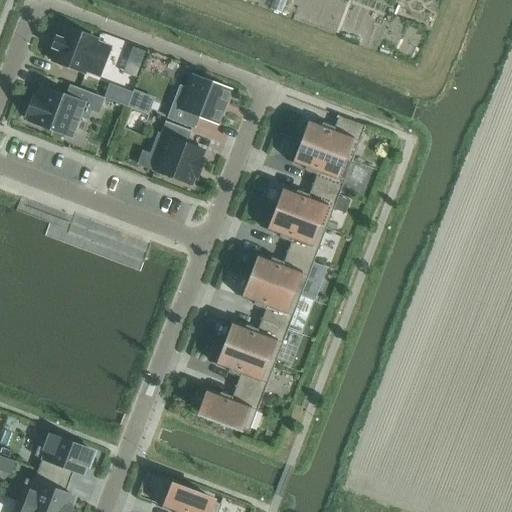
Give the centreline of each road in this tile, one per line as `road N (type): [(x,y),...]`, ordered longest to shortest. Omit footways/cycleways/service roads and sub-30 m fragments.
road 1 (residential): [(208,240),(105,511)]
road 2 (residential): [(0,162),(208,240)]
road 3 (residential): [(267,87),(208,240)]
